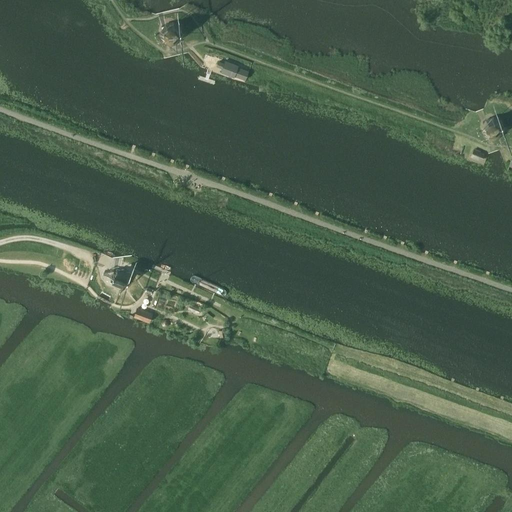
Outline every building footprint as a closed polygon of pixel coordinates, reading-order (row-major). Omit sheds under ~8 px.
[(162,29),(160,31),(162,38),(169,44),(178,42),(182,35),(181,28),(174,23),(165,25),(162,29)] [(217,65),(216,67),(222,69),(220,72),(234,78),(235,76),(245,80),(248,72),(238,68),(238,66),(224,61),(223,64),(218,62),(217,65)] [(486,120),(483,126),(486,136),(494,140),(501,137),(504,130),(504,128),(501,121),(493,118),(486,120)] [(470,156),(481,161),(484,154),(473,149),(470,156)] [(115,269),(112,284),(126,288),(130,273),(115,269)] [(198,314),(200,308),(190,304),(188,309),(198,314)] [(134,317),(149,322),(152,314),(137,308),(134,317)]
